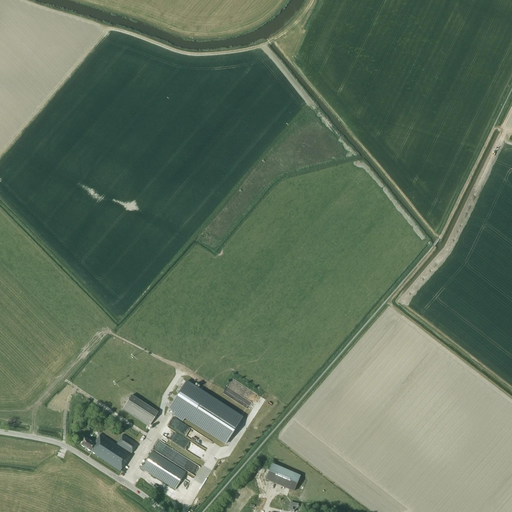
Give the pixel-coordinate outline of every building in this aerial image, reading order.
[(186,381),(169,407),(174,411),(172,414),(183,421),(185,418),(225,444),(242,418),(186,381)] [(223,393),(248,408),(252,402),(227,386),(223,393)] [(149,426),(150,424),(158,411),(132,394),(122,409),(149,426)] [(172,419),(169,424),(190,438),(195,431),(181,421),(179,423),(172,419)] [(168,427),(163,434),(168,437),(172,430),(168,427)] [(120,471),(137,444),(123,434),(116,444),(100,434),(94,444),(90,442),(91,441),(85,437),(81,444),(92,452),(95,454),(95,455),(120,471)] [(202,441),(200,445),(207,448),(211,440),(203,436),(201,440),(202,441)] [(186,462),(186,460),(166,448),(163,453),(176,461),(185,467),(186,466),(186,467),(188,464),(186,462)] [(141,468),(175,490),(186,473),(152,450),(141,468)] [(293,491),(300,476),(272,463),(265,479),(293,491)] [(288,510),(292,511),(293,506),(298,507),(299,503),(290,501),(288,510)]
